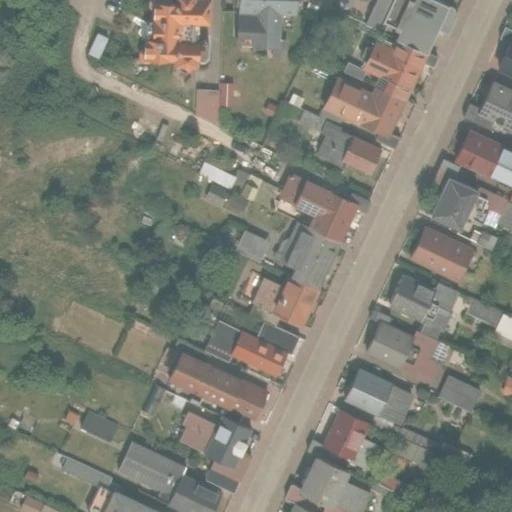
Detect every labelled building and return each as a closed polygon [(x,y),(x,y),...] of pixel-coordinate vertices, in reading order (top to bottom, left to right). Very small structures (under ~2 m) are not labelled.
[(213,24),(213,0),(177,0),(178,1),(155,0),(155,16),(154,39),(147,39),(146,54),(146,60),(160,61),(177,61),(177,66),(210,67),(211,41),(201,41),(202,23),(213,24)] [(241,0),(241,13),(240,44),(258,45),(280,46),(281,14),(298,15),(298,0),(241,0)] [(442,29),(452,7),(438,0),(367,0),(359,20),(384,31),(421,47),(431,24),(442,29)] [(511,28),(510,28),(503,43),(511,47),(501,70),(511,74),(511,28)] [(431,69),(438,55),(421,47),(384,31),(380,40),(368,34),(357,60),(378,69),(372,85),(405,100),(418,69),(420,64),(431,69)] [(104,59),(112,39),(102,35),(94,55),(104,59)] [(400,111),(405,100),(372,85),(365,83),(362,92),(327,78),(314,110),(368,132),(366,138),(396,150),(403,134),(393,130),(400,111)] [(511,90),(491,80),(476,109),(473,107),(468,117),(472,119),(496,131),(499,126),(511,132),(511,90)] [(222,92),(222,104),(235,105),(236,84),(223,83),(222,92)] [(222,92),(203,91),(202,116),(221,124),(222,104),(222,92)] [(384,149),(334,128),(336,124),(326,120),(312,153),(336,163),(338,158),(373,174),(384,149)] [(511,151),(472,132),(456,165),(463,168),(511,191),(511,151)] [(439,177),(446,180),(429,217),(457,230),(463,216),(484,226),(490,213),(504,220),(511,202),(511,200),(484,188),(480,195),(473,192),(456,184),(463,168),(456,165),(447,161),(439,177)] [(205,162),(201,175),(234,186),(238,173),(205,162)] [(359,202),(363,193),(346,186),(343,195),(287,170),(277,192),(282,203),(306,214),(301,225),(341,242),(359,202)] [(340,246),(341,242),(301,225),(289,220),(273,257),(283,261),(279,271),(319,289),(330,266),(340,246)] [(238,250),(262,261),(272,239),(247,228),(238,250)] [(471,250),(427,230),(413,259),(457,280),(471,250)] [(312,307),(319,289),(279,271),(276,277),(254,267),(241,296),(304,324),(312,307)] [(441,295),(407,280),(395,307),(429,323),(425,333),(442,341),(445,334),(450,337),(460,312),(456,310),(463,295),(445,287),(441,295)] [(475,299),(471,314),(497,321),(501,307),(475,299)] [(373,321),(380,324),(368,353),(402,369),(438,385),(456,347),(442,341),(425,333),(418,330),(414,339),(393,330),(397,320),(377,311),(373,321)] [(497,330),(511,337),(511,314),(505,312),(497,330)] [(290,336),(256,321),(250,335),(238,329),(213,318),(198,352),(223,363),(226,357),(265,374),(277,347),(284,350),(289,340),(290,336)] [(259,421),(272,394),(232,375),(174,347),(161,374),(219,402),(259,421)] [(393,387),(359,373),(346,403),(380,417),(407,429),(420,399),(393,387)] [(481,416),(490,395),(456,381),(448,402),(481,416)] [(90,410),(82,428),(113,440),(121,422),(90,410)] [(245,444),(251,430),(216,415),(213,421),(190,410),(174,443),(198,455),(215,462),(206,480),(237,495),(255,458),(243,453),(245,450),(247,445),(245,444)] [(370,427),(339,413),(324,446),(312,440),(306,455),(313,458),(320,462),(332,467),(336,457),(352,465),(362,469),(374,443),(365,439),(370,427)] [(177,511),(220,511),(228,496),(183,475),(187,467),(136,443),(122,472),(159,489),(155,496),(169,503),(167,507),(177,511)] [(104,489),(111,492),(115,485),(108,482),(110,477),(56,452),(50,465),(104,489)] [(320,462),(313,458),(298,492),(295,490),(291,489),(284,504),(293,508),(300,511),(305,501),(325,510),(324,511),(367,511),(375,497),(346,484),(350,475),(343,472),(332,467),(320,462)] [(155,511),(111,492),(104,489),(93,511),(155,511)] [(68,511),(26,497),(20,511),(68,511)]
